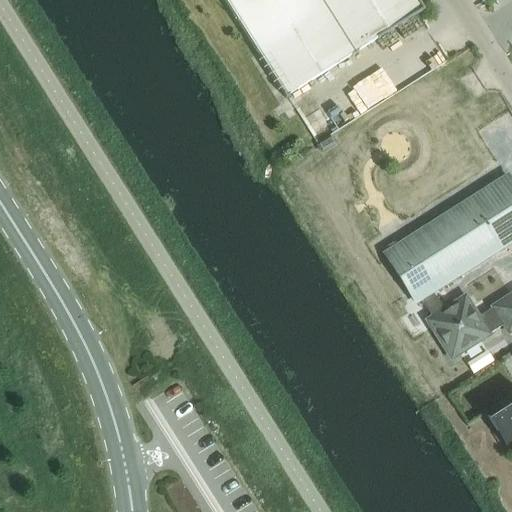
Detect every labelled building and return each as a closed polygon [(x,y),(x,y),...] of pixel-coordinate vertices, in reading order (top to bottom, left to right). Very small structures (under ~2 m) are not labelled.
[(221,0),(285,100),(423,12),(416,0),(221,0)] [(439,0),(424,0),(429,11),(442,6),(439,0)] [(383,76),(388,87),(411,76),(406,65),(383,76)] [(511,185),(506,177),(384,254),(416,305),(511,244),(511,185)] [(508,334),(511,331),(511,295),(492,309),(478,318),(465,298),(427,322),(451,360),(489,336),(488,335),(503,326),(508,334)] [(505,447),(511,442),(511,397),(485,415),(505,447)]
